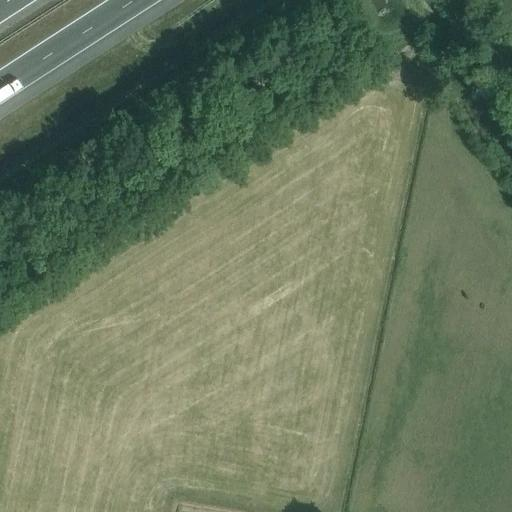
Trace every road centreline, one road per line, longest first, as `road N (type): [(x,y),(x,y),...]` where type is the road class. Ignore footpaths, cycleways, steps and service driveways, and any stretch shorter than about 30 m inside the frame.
road 1 (track): [(0,198),(299,0)]
road 2 (track): [(356,0),(374,27),(392,32),(423,21),(511,142)]
road 3 (motorway): [(0,90),(142,0)]
